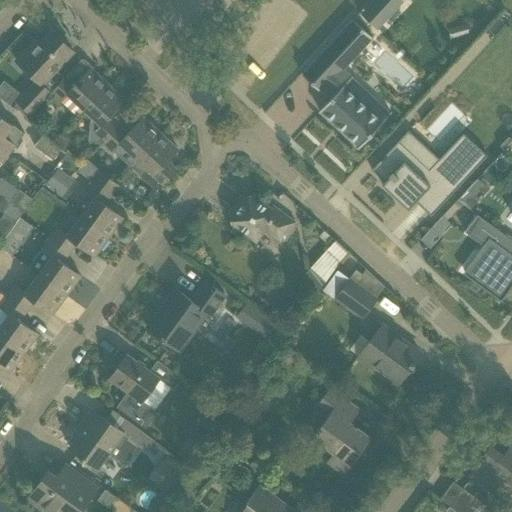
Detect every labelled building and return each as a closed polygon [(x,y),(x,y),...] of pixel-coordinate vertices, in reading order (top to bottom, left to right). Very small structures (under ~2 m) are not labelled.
[(401,0),(372,0),(370,3),(387,18),(402,1),(401,0)] [(372,39),(352,20),(301,74),(322,93),(325,89),(333,96),(319,111),(359,148),(382,122),(351,92),(359,84),(344,70),(372,39)] [(511,36),(502,27),(480,50),(511,78),(511,36)] [(17,104),(29,115),(49,94),(50,93),(41,84),(72,51),(52,32),(41,44),(37,40),(16,62),(37,82),(17,104)] [(50,93),(49,94),(59,103),(67,95),(67,96),(83,110),(107,84),(90,68),(74,84),(66,76),(50,93)] [(0,86),(0,96),(13,103),(20,90),(3,80),(0,86)] [(100,142),(101,144),(118,126),(126,117),(117,109),(125,101),(107,84),(77,117),(78,118),(84,111),(91,118),(89,142),(100,142)] [(0,148),(8,154),(24,133),(0,116),(0,148)] [(112,151),(129,166),(136,160),(160,133),(142,117),(126,133),(118,126),(101,144),(111,152),(112,151)] [(136,160),(129,166),(140,176),(147,169),(163,185),(175,172),(165,163),(178,150),(160,133),(136,160)] [(398,141),(371,170),(384,182),(382,185),(401,203),(408,210),(415,202),(431,217),(487,156),(462,133),(429,169),(398,141)] [(35,146),(53,160),(61,150),(44,134),(35,146)] [(0,165),(8,154),(0,148),(0,165)] [(76,171),(76,170),(82,164),(67,151),(64,154),(60,159),(64,162),(76,171)] [(45,187),(60,198),(74,180),(59,169),(45,187)] [(91,181),(111,195),(118,185),(99,171),(98,173),(92,181),(91,181)] [(0,194),(24,212),(33,200),(3,179),(0,179),(0,194)] [(474,206),(486,185),(475,179),(463,200),(474,206)] [(80,217),(109,238),(123,218),(104,205),(111,195),(91,181),(84,192),(93,199),(80,217)] [(24,212),(0,194),(0,211),(16,223),(24,212)] [(239,231),(255,243),(264,231),(278,241),(282,237),(283,238),(296,222),(274,206),(271,210),(254,197),(242,197),(229,214),(231,226),(233,227),(231,231),(236,235),(239,231)] [(488,292),(501,302),(511,286),(511,240),(477,215),(464,232),(465,233),(467,231),(494,250),(474,280),(489,290),(488,292)] [(75,243),(95,257),(109,238),(80,217),(66,235),(57,229),(49,239),(68,253),(75,243)] [(441,217),(431,228),(440,237),(451,225),(441,217)] [(29,268),(38,274),(67,295),(80,276),(61,263),(68,253),(49,239),(29,268)] [(310,268),(326,283),(348,252),(336,241),(310,268)] [(33,302),(52,316),(67,295),(38,274),(24,293),(15,286),(7,297),(27,311),(33,302)] [(337,296),(335,299),(361,318),(364,316),(376,299),(355,284),(349,279),(337,296)] [(147,328),(181,353),(208,316),(209,317),(225,295),(205,281),(191,301),(175,289),(147,328)] [(0,326),(0,336),(24,354),(38,335),(19,321),(27,311),(7,297),(0,291),(0,305),(0,306),(0,308),(9,315),(0,326)] [(276,324),(247,303),(236,317),(265,339),(276,324)] [(380,373),(397,386),(420,354),(382,325),(369,343),(357,357),(380,373)] [(0,366),(10,374),(24,354),(0,336),(0,366)] [(286,344),(275,358),(286,368),(298,353),(286,344)] [(127,356),(109,379),(125,391),(128,393),(117,408),(145,429),(157,413),(149,407),(142,402),(159,379),(150,372),(127,356)] [(170,370),(162,381),(166,384),(173,390),(181,379),(174,373),(170,370)] [(328,462),(343,473),(369,438),(353,426),(348,423),(358,410),(330,390),(319,403),(331,412),(312,438),(334,454),(328,462)] [(86,460),(97,469),(107,455),(121,465),(121,464),(125,463),(131,454),(131,455),(138,445),(146,451),(154,441),(113,411),(106,421),(92,410),(83,422),(86,425),(69,449),(86,460)] [(198,427),(218,431),(221,413),(201,410),(198,427)] [(208,445),(222,456),(234,441),(220,430),(208,445)] [(499,481),(511,490),(511,452),(509,450),(506,454),(493,444),(469,476),(491,493),(499,481)] [(149,479),(170,495),(190,470),(180,462),(174,469),(163,460),(149,479)] [(27,499),(44,511),(61,511),(64,509),(68,511),(80,511),(97,489),(64,465),(56,477),(47,471),(27,499)] [(296,511),(261,485),(240,511),(296,511)] [(462,511),(478,511),(484,505),(474,497),(462,511)]
